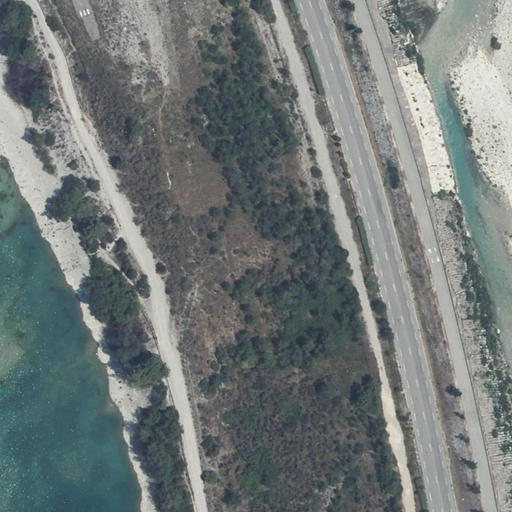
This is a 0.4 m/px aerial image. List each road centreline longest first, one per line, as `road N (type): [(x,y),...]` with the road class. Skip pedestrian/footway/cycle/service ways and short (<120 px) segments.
road 1 (track): [(31,0),(59,52),(83,132),(156,275),(203,511)]
road 2 (primary): [(442,511),(395,290),(309,0)]
road 3 (track): [(408,511),(354,264),(275,0)]
